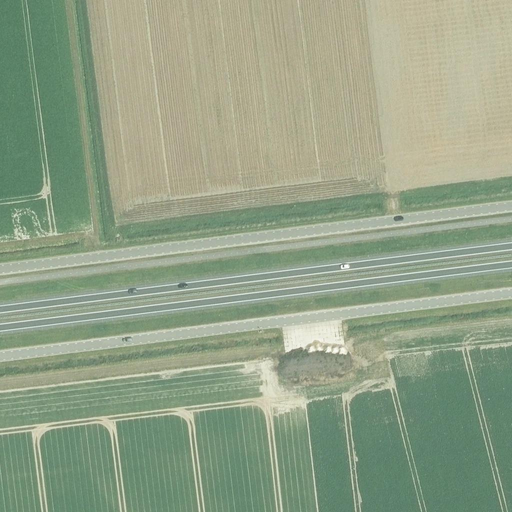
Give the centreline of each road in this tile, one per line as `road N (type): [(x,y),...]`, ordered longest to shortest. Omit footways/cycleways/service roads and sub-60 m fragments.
road 1 (trunk): [(511,246),(0,309)]
road 2 (trunk): [(0,327),(511,264)]
road 3 (unclassified): [(0,356),(511,294)]
road 4 (unclassified): [(0,269),(511,207)]
